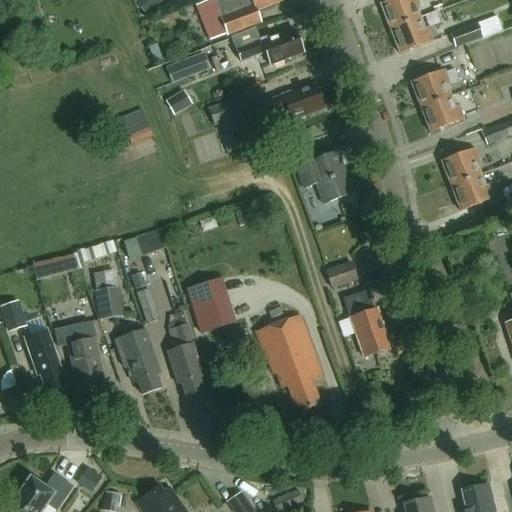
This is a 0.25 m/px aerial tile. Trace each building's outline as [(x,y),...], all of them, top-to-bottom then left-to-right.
[(146,17),(161,4),(157,0),(140,0),(135,4),(146,17)] [(209,42),(228,35),(229,37),(255,27),(250,15),(284,2),(283,0),(214,0),(195,8),(209,42)] [(415,0),(398,0),(380,7),(390,32),(420,20),(416,9),(419,8),(415,0)] [(502,32),(497,19),(451,36),(456,49),(502,32)] [(420,20),(390,32),(400,58),(434,44),(428,30),(424,31),(420,20)] [(256,31),(232,40),(241,65),(265,56),(270,68),(274,67),(275,70),(285,66),(284,64),(305,56),(296,33),(271,42),(270,39),(260,43),(256,31)] [(162,63),(156,46),(149,49),(155,66),(162,63)] [(169,83),(211,73),(206,54),(164,65),(169,83)] [(445,73),(411,86),(420,110),(451,99),(447,88),(450,87),(445,73)] [(305,119),(325,111),(317,88),(293,97),(292,95),(281,98),(282,99),(263,107),(268,120),(288,112),(292,125),(296,124),(296,125),(306,122),(305,119)] [(182,90),(163,101),(172,117),(192,106),(182,90)] [(246,96),(206,111),(212,128),(252,113),(246,96)] [(451,99),(420,110),(430,136),(464,123),(458,109),(455,110),(451,99)] [(511,138),(511,122),(482,134),(487,148),(511,138)] [(125,136),(128,145),(151,138),(148,129),(125,136)] [(324,205),(353,194),(338,155),(318,162),(310,142),(289,149),(304,189),(316,185),(324,205)] [(474,151),(441,164),(450,188),(480,177),(476,166),(480,165),(474,151)] [(480,177),(450,188),(460,214),(494,201),(488,186),(484,188),(480,177)] [(165,249),(159,233),(123,245),(129,262),(165,249)] [(77,272),(73,257),(56,261),(60,277),(77,272)] [(351,264),(325,272),(332,291),(357,282),(351,264)] [(499,308),(489,278),(477,282),(487,312),(499,308)] [(97,295),(95,296),(99,321),(123,317),(119,292),(111,293),(109,279),(95,281),(97,295)] [(364,360),(391,350),(378,312),(373,314),(366,294),(344,301),(364,360)] [(161,323),(151,295),(138,300),(148,328),(161,323)] [(27,328),(18,303),(0,309),(0,310),(9,335),(27,328)] [(297,318),(253,335),(264,366),(266,365),(271,378),(274,377),(280,392),(285,390),(293,410),(297,408),(300,414),(318,407),(309,384),(321,379),(297,318)] [(204,379),(186,326),(168,333),(174,351),(166,354),(177,387),(181,385),(186,401),(203,395),(199,381),(204,379)] [(48,395),(65,389),(46,334),(26,341),(38,378),(42,377),(48,395)] [(143,396),(160,391),(155,378),(159,377),(144,334),(115,343),(117,350),(126,358),(135,384),(139,383),(143,396)] [(79,397),(105,391),(93,341),(67,347),(79,397)] [(101,481),(87,471),(77,486),(91,495),(101,481)] [(30,481),(8,511),(42,511),(46,507),(53,511),(56,511),(72,490),(54,477),(44,491),(30,481)] [(493,511),(488,488),(461,494),(465,511),(460,511),(493,511)] [(158,491),(138,505),(143,511),(183,511),(168,491),(162,496),(158,491)] [(241,494),(227,503),(232,511),(253,511),(242,495),(241,494)] [(403,511),(432,511),(430,501),(402,507),(403,511)]
